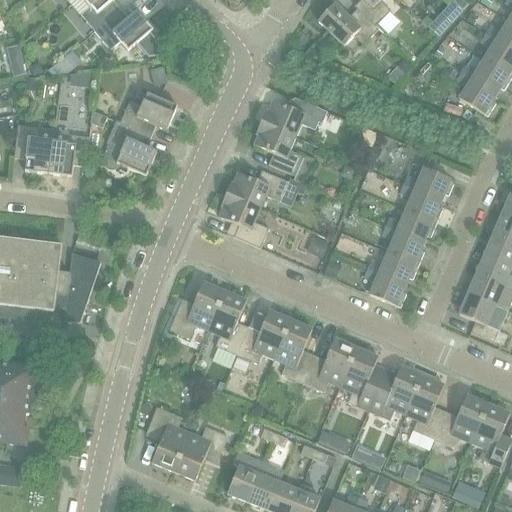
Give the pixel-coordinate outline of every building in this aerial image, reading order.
[(93,33),(94,33),(120,11),(112,2),(114,0),(82,0),(90,8),(80,16),(94,32),(93,33)] [(360,0),(353,8),(356,10),(374,28),(375,28),(390,12),(379,2),(380,0),(360,0)] [(460,0),(455,0),(453,3),(462,11),(467,6),(460,0)] [(492,0),(482,0),(480,4),(487,9),(493,0),(492,0)] [(378,31),(375,28),(374,28),(356,10),(348,19),(334,5),(317,23),(343,48),(353,37),(363,46),(378,31)] [(127,21),(120,11),(94,33),(109,52),(119,43),(127,53),(136,45),(148,58),(160,57),(157,46),(158,45),(150,34),(152,32),(136,13),(127,21)] [(469,14),(465,21),(472,25),(476,18),(469,14)] [(490,28),(485,36),(511,52),(511,25),(507,23),(500,34),(490,28)] [(490,50),(483,61),(511,79),(511,78),(511,52),(485,36),(480,43),(490,50)] [(439,48),(434,56),(440,59),(445,52),(439,48)] [(402,59),(394,69),(402,77),(411,68),(402,59)] [(71,75),(60,61),(45,74),(49,78),(71,75)] [(466,66),(461,74),(496,96),(500,90),(503,92),(511,79),(483,61),(476,73),(466,66)] [(36,66),(31,68),(34,78),(43,75),(41,69),(36,66)] [(168,85),(163,68),(150,71),(155,88),(168,85)] [(492,102),(496,96),(461,74),(456,82),(466,88),(458,100),(487,118),(496,105),(492,102)] [(27,80),(25,93),(36,94),(37,81),(27,80)] [(116,122),(116,123),(150,138),(155,127),(166,132),(177,108),(147,95),(141,108),(129,102),(119,124),(116,122)] [(265,112),(260,124),(295,139),(300,126),(314,132),(318,124),(321,125),(326,113),(296,100),(291,111),(272,103),(268,113),(265,112)] [(445,105),(443,112),(460,118),(463,111),(445,105)] [(108,119),(91,112),(90,124),(103,130),(108,119)] [(150,138),(116,123),(106,145),(111,148),(105,161),(105,164),(106,167),(109,168),(112,169),(115,168),(117,166),(145,178),(156,154),(145,149),(150,138)] [(289,152),(295,139),(260,124),(255,136),(257,137),(253,147),(272,155),(268,166),(294,178),(303,158),(289,152)] [(24,173),(48,176),(51,144),(53,131),(17,127),(13,160),(25,161),(24,173)] [(88,139),(66,137),(67,133),(53,131),(51,144),(48,176),(71,179),(73,167),(85,168),(88,139)] [(374,148),(370,156),(377,159),(381,150),(374,148)] [(406,178),(403,187),(441,203),(444,196),(448,198),(454,183),(423,170),(417,183),(406,178)] [(230,184),(225,196),(260,211),(265,198),(279,204),(288,184),(261,172),(256,183),(237,175),(233,185),(230,184)] [(410,200),(405,212),(436,226),(442,211),(438,209),(441,203),(403,187),(399,195),(410,200)] [(254,224),(260,211),(225,196),(220,208),(222,209),(218,219),(237,227),(232,238),(260,250),(268,230),(254,224)] [(511,196),(509,196),(501,216),(511,221),(511,196)] [(358,235),(370,226),(361,212),(348,221),(358,235)] [(388,220),(385,229),(423,245),(426,238),(430,240),(436,226),(405,212),(399,225),(388,220)] [(511,221),(501,216),(492,236),(511,244),(511,221)] [(392,242),(387,254),(418,267),(424,253),(420,251),(423,245),(385,229),(381,237),(392,242)] [(511,244),(492,236),(484,256),(511,268),(511,244)] [(0,315),(22,318),(24,309),(53,313),(53,311),(64,312),(63,323),(79,325),(100,265),(71,255),(68,275),(57,274),(61,247),(0,239),(0,315)] [(315,239),(309,254),(321,259),(327,244),(315,239)] [(371,262),(367,270),(405,286),(408,280),(412,282),(418,267),(387,254),(381,267),(371,262)] [(511,268),(484,256),(475,276),(511,291),(511,268)] [(328,262),(322,277),(334,282),(340,267),(328,262)] [(402,293),(405,286),(367,270),(363,279),(374,284),(368,297),(400,310),(406,295),(402,293)] [(511,291),(475,276),(467,296),(495,308),(506,313),(508,313),(511,303),(511,291)] [(196,328),(207,333),(224,294),(203,284),(192,310),(180,305),(168,333),(190,342),(196,328)] [(215,348),(236,357),(246,333),(235,328),(246,303),(224,294),(207,333),(219,338),(215,348)] [(467,296),(458,316),(474,323),(470,334),(493,344),(506,313),(495,308),(467,296)] [(262,356),(273,361),(290,322),(268,313),(258,338),(246,333),(236,357),(257,366),(262,356)] [(281,376),(302,385),(312,361),(301,356),(312,331),(290,322),(273,361),(285,366),(281,376)] [(327,384),(339,389),(356,350),(334,341),(323,366),(312,361),(302,385),(323,394),(327,384)] [(346,404),(368,413),(378,389),(367,384),(377,359),(356,350),(339,389),(351,394),(346,404)] [(0,443),(25,447),(35,368),(0,363),(0,443)] [(393,412),(405,417),(422,378),(400,369),(389,394),(378,389),(368,413),(389,422),(393,412)] [(412,432),(433,441),(444,417),(432,413),(443,387),(422,378),(405,417),(417,422),(412,432)] [(459,440),(471,445),(487,406),(466,397),(455,422),(444,417),(433,441),(455,451),(459,440)] [(140,405),(137,414),(147,418),(150,409),(140,405)] [(509,415),(487,406),(471,445),(483,450),(478,461),(499,470),(510,446),(498,441),(509,415)] [(151,465),(173,474),(189,434),(177,430),(181,419),(156,409),(146,433),(161,440),(151,465)] [(201,439),(189,434),(173,474),(195,483),(205,457),(217,462),(227,438),(205,429),(201,439)] [(263,431),(260,439),(272,444),(275,436),(263,431)] [(275,436),(272,444),(283,449),(287,441),(275,436)] [(321,436),(317,441),(319,446),(325,447),(328,442),(326,437),(321,436)] [(345,457),(349,446),(340,442),(336,453),(345,457)] [(303,447),(300,456),(312,460),(315,452),(303,447)] [(356,451),(352,460),(361,463),(365,455),(356,451)] [(315,452),(312,460),(323,465),(327,457),(315,452)] [(227,496),(229,497),(247,504),(263,464),(237,454),(231,469),(236,471),(227,496)] [(284,472),(263,464),(247,504),(266,511),(267,511),(279,484),(284,472)] [(0,467),(0,485),(19,488),(21,470),(0,467)] [(378,477),(374,487),(386,492),(390,482),(378,477)] [(436,480),(431,492),(444,498),(449,486),(436,480)] [(290,511),(299,492),(279,484),(267,511),(290,511)] [(299,492),(290,511),(314,511),(319,501),(306,495),(309,488),(302,485),(299,492)] [(455,492),(452,500),(477,511),(480,503),(455,492)] [(350,496),(349,497),(345,507),(332,502),(327,511),(353,511),(358,500),(350,496)] [(363,511),(367,503),(358,500),(353,511),(363,511)]
